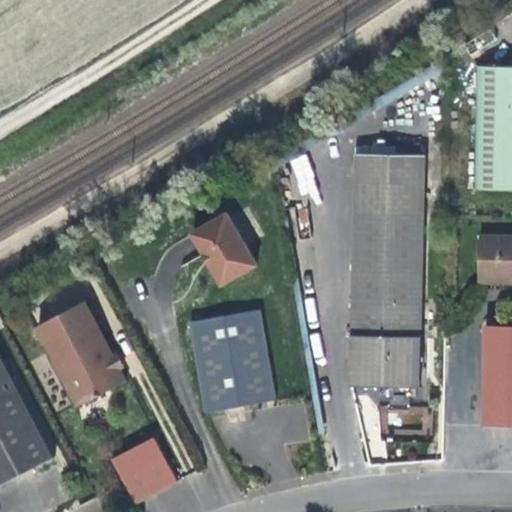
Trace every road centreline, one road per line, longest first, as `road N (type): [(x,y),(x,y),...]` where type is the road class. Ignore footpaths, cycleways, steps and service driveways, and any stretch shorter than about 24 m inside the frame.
road 1 (unknown): [(335,497),(335,169),(352,134),(402,118),(441,124),(454,140),(463,412),(447,488)]
road 2 (residential): [(511,490),(408,489),(262,511)]
road 3 (track): [(0,132),(211,0)]
